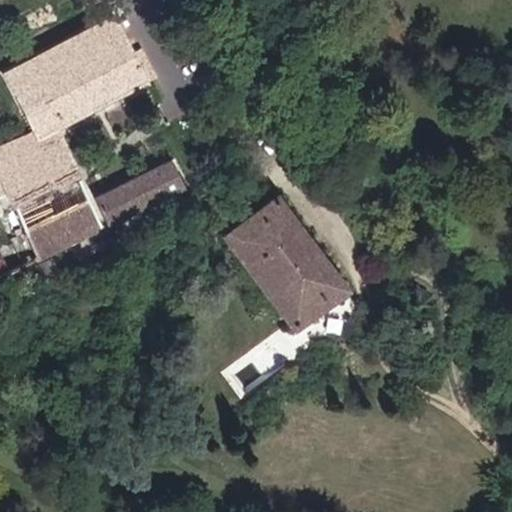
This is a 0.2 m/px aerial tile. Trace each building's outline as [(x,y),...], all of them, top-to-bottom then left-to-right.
[(144,80),(116,26),(30,71),(45,100),(58,125),(144,80)] [(45,100),(30,71),(20,76),(35,105),(45,100)] [(102,228),(52,124),(0,147),(0,191),(4,189),(36,259),(102,228)] [(107,224),(181,188),(168,161),(95,197),(107,224)] [(344,289),(274,196),(223,236),(292,327),(344,289)] [(67,270),(60,255),(35,267),(42,281),(67,270)] [(94,328),(67,270),(42,281),(69,339),(94,328)]
